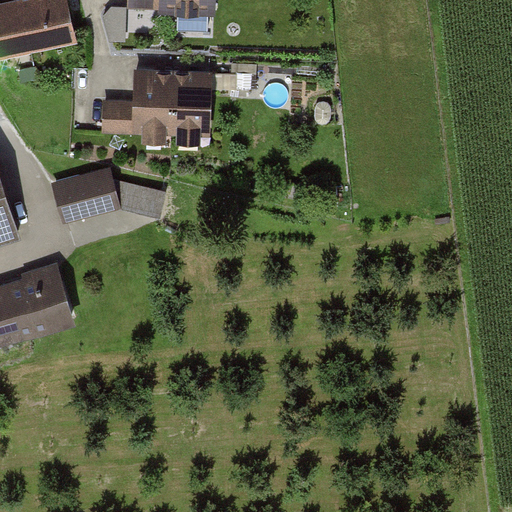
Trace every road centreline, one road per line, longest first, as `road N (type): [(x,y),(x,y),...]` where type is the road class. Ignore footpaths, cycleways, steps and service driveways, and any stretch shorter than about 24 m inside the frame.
road 1 (residential): [(86,129),(104,44),(91,0)]
road 2 (residential): [(55,244),(0,128)]
